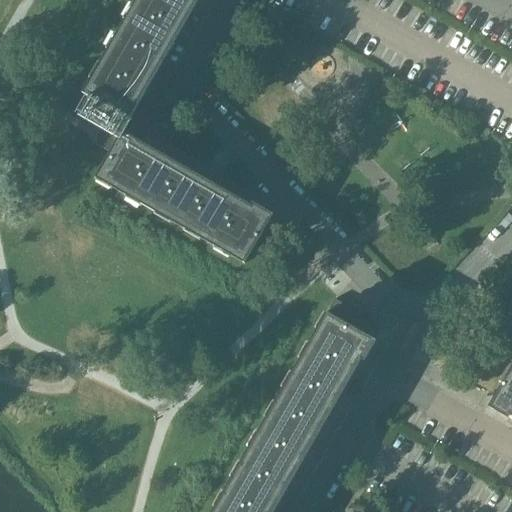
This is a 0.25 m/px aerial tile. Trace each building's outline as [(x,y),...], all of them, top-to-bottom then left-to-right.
[(110,153),(95,178),(245,264),(273,215),(253,203),(248,211),(137,147),(151,122),(132,104),(192,0),(136,0),(83,94),(89,98),(79,116),(101,129),(118,139),(110,153)] [(110,153),(118,139),(101,129),(93,143),(110,153)] [(336,300),(328,313),(348,325),(355,311),(336,300)] [(267,511),(356,357),(364,361),(376,341),(348,325),(328,313),(326,313),(212,511),(267,511)] [(511,357),(501,351),(490,371),(504,379),(511,365),(511,357)] [(511,365),(504,379),(488,407),(508,418),(511,411),(511,365)]
